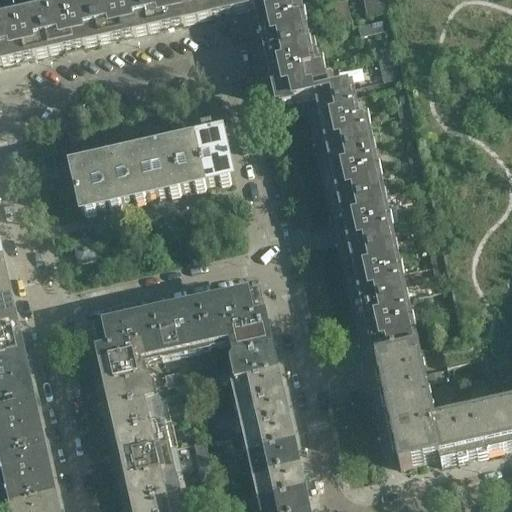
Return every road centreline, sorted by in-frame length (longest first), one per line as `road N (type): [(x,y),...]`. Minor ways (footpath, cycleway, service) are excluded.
road 1 (residential): [(281,264),(234,74),(215,60),(0,106)]
road 2 (residential): [(337,511),(281,264)]
road 3 (residential): [(42,316),(281,264)]
road 4 (residential): [(0,116),(42,316)]
road 5 (residential): [(42,316),(85,511)]
